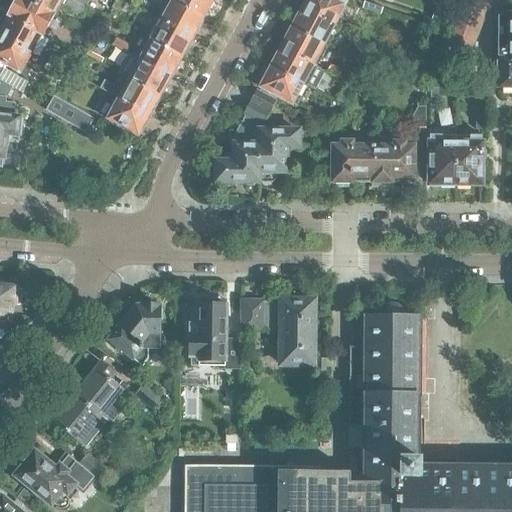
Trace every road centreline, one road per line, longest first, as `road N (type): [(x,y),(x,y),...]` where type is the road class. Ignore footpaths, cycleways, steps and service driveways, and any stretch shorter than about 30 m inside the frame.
road 1 (residential): [(258,0),(165,183),(157,218)]
road 2 (residential): [(109,258),(346,265)]
road 3 (unknown): [(506,222),(495,31),(511,3)]
road 4 (residential): [(345,221),(157,218)]
road 5 (residential): [(0,407),(109,258)]
road 6 (residential): [(511,222),(345,221)]
road 7 (residential): [(346,265),(511,269)]
road 8 (residential): [(157,218),(0,208)]
